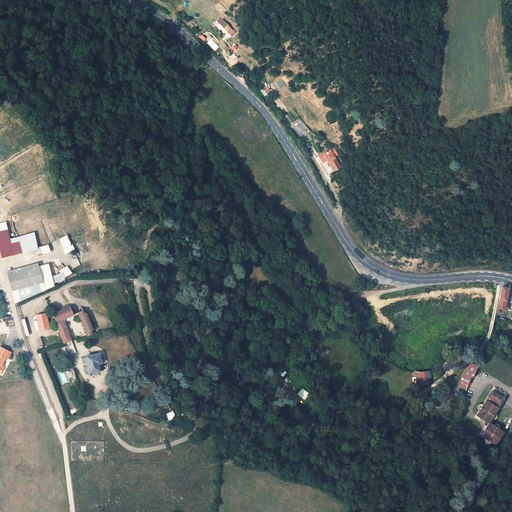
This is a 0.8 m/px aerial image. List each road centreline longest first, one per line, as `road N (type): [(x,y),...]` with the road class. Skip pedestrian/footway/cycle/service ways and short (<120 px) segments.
road 1 (tertiary): [(511,280),(396,277),(363,260),(254,101),(181,32),(129,0)]
road 2 (track): [(18,317),(64,443),(71,511)]
road 3 (unknown): [(61,437),(99,418),(134,450),(179,442)]
